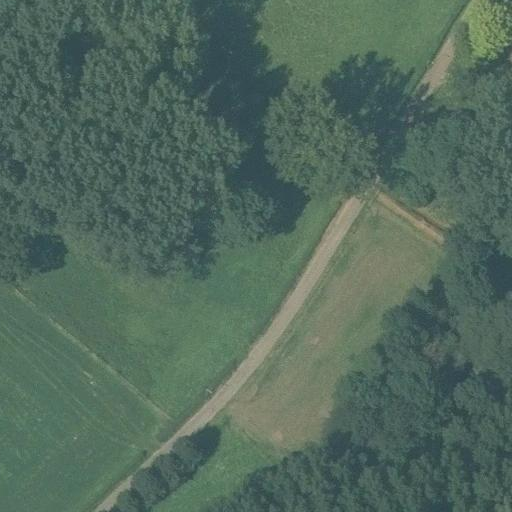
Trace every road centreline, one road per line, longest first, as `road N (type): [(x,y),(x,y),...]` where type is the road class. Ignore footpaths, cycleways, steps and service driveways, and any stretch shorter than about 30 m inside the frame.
road 1 (unclassified): [(101,511),(247,367),(480,0)]
road 2 (track): [(0,319),(133,441),(158,454)]
